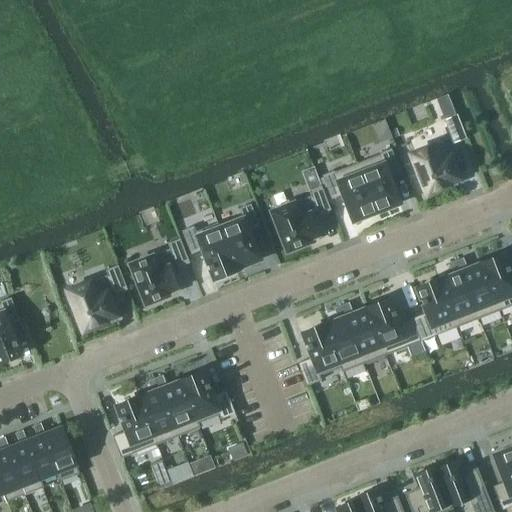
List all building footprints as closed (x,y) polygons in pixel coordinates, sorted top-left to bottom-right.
[(447,122),(456,144),(467,140),(458,117),(447,122)] [(448,184),(459,180),(445,143),(412,156),(427,196),(450,187),(448,184)] [(400,204),(390,178),(401,174),(392,151),(380,156),(384,165),(361,173),(377,213),(400,204)] [(305,177),(314,199),(325,195),(316,173),(305,177)] [(343,196),(353,223),(377,213),(361,173),(338,182),(335,173),(323,178),(332,200),(343,196)] [(308,240),(318,236),(304,200),(271,212),(287,252),(309,244),(308,240)] [(260,261),(249,233),(260,229),(251,206),(240,211),(243,220),(219,229),(235,270),(260,261)] [(164,232),(173,254),(184,250),(175,227),(164,232)] [(214,281),(236,272),(235,270),(219,229),(198,237),(194,229),(183,233),(191,255),(203,251),(214,281)] [(101,256),(110,279),(121,274),(112,252),(101,256)] [(167,293),(177,289),(163,253),(130,265),(146,305),(168,297),(167,293)] [(511,277),(504,255),(482,264),(497,302),(511,296),(511,277)] [(482,264),(468,270),(463,259),(456,262),(475,310),(497,302),(482,264)] [(453,276),(439,281),(454,319),(475,310),(456,262),(449,264),(453,276)] [(105,320),(115,316),(101,279),(68,292),(83,332),(106,323),(105,320)] [(439,280),(417,289),(427,314),(413,319),(421,342),(436,336),(432,327),(454,319),(439,281),(439,280)] [(0,364),(21,356),(9,326),(20,322),(11,300),(0,304),(3,313),(0,314),(0,364)] [(389,300),(367,309),(382,347),(404,338),(407,347),(421,342),(413,319),(399,325),(389,300)] [(367,309),(353,314),(349,303),(342,306),(361,355),(382,347),(367,309)] [(339,320),(325,326),(340,363),(361,355),(342,306),(334,309),(339,320)] [(325,325),(303,334),(312,358),(298,364),(307,386),(321,381),(318,372),(340,363),(325,326),(325,325)] [(203,372),(181,381),(196,419),(217,411),(221,420),(235,414),(226,392),(212,397),(203,372)] [(181,381),(167,387),(163,376),(155,379),(174,427),(196,419),(181,381)] [(152,393),(139,398),(153,436),(174,427),(155,379),(148,381),(152,393)] [(138,398),(116,406),(126,431),(112,436),(121,459),(135,453),(132,444),(153,436),(139,398),(138,398)] [(40,481),(58,474),(44,437),(46,436),(41,425),(34,428),(38,439),(28,443),(26,444),(40,481)] [(62,430),(46,436),(44,437),(58,474),(77,466),(62,430)] [(22,487),(40,481),(26,444),(28,443),(24,432),(16,435),(20,446),(10,450),(8,451),(22,487)] [(0,483),(4,494),(22,487),(8,451),(10,450),(6,439),(0,441),(0,446),(3,453),(0,454),(0,483)] [(511,448),(494,456),(505,482),(494,487),(502,509),(511,505),(511,499),(510,495),(511,494),(511,448)] [(457,461),(436,469),(450,505),(451,507),(470,500),(475,511),(493,511),(477,469),(462,475),(457,461)] [(435,467),(415,475),(420,488),(406,494),(412,511),(431,511),(450,505),(436,469),(435,467)] [(377,490),(357,498),(357,500),(362,511),(402,511),(397,497),(382,503),(377,490)] [(362,511),(357,500),(337,508),(338,511),(362,511)]
